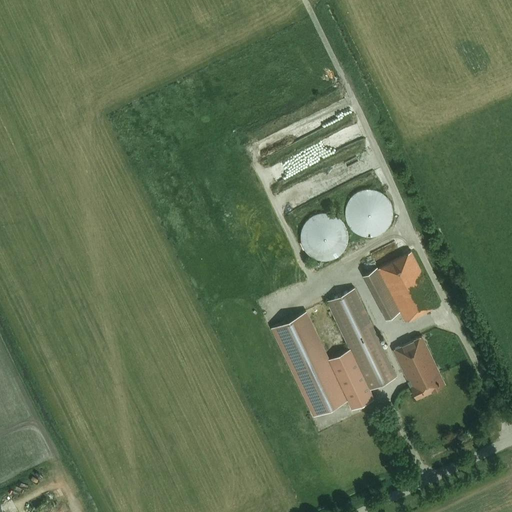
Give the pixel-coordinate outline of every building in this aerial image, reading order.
[(327,156),(337,151),(331,138),(321,143),(327,156)] [(386,195),(384,193),(382,192),(380,191),(378,190),(376,189),(374,188),(371,188),(368,188),(366,188),(365,188),(363,189),(361,189),(358,190),(355,192),(354,193),(352,194),(351,195),(350,197),(348,199),(346,202),(346,204),(345,206),(345,208),(344,210),(344,213),(344,216),(345,218),(346,221),(347,224),(349,226),(351,229),(353,231),(355,232),(358,234),(361,235),(363,236),(366,236),(369,236),(372,236),(374,236),(376,235),(379,234),(381,233),(383,232),(384,230),(387,228),(388,226),(390,224),(391,221),(392,218),(393,215),(393,213),(393,211),(393,208),(392,205),(391,203),(390,200),(388,198),(386,195)] [(327,212),(324,212),(322,212),(319,212),(317,212),(314,213),(311,215),(310,216),(308,217),(306,219),(304,221),(303,223),(301,225),(301,227),(300,230),(299,232),(299,234),(299,237),(299,239),(299,241),(300,244),(301,245),(302,247),(303,249),(304,251),(306,253),(307,254),(309,255),(311,257),(313,258),(315,259),(317,259),(318,260),(321,260),(323,260),(325,260),(328,260),(330,259),(332,259),(334,258),(336,257),(338,255),(340,254),(341,253),(342,251),(344,250),(345,247),(346,244),(347,243),(347,241),(348,238),(348,236),(348,234),(347,232),(347,230),(346,227),(345,224),(344,223),(343,221),(341,219),(339,217),(338,216),(336,215),(334,214),(332,213),(331,213),(329,212),(327,212)] [(411,251),(377,268),(405,321),(439,304),(411,251)] [(396,376),(354,288),(327,301),(350,349),(328,359),(305,312),(272,327),(314,415),(347,400),(351,409),(374,398),(370,389),(396,376)] [(421,336),(392,349),(416,398),(445,384),(421,336)]
